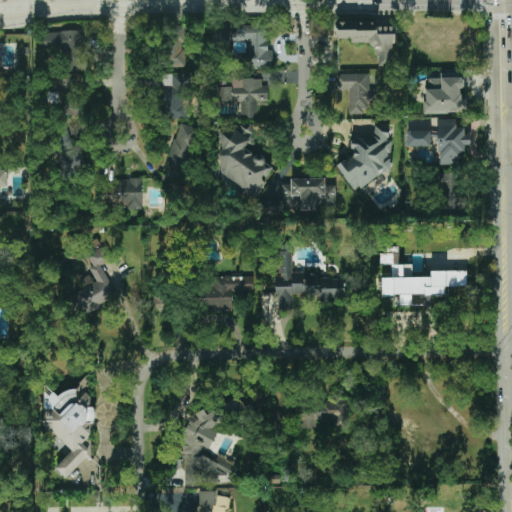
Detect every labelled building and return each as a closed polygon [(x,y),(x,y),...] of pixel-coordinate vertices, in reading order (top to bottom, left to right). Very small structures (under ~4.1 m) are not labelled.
[(393,66),(393,27),(377,27),(377,22),(336,23),(336,39),(351,39),(351,44),(377,44),(377,66),(393,66)] [(184,26),(161,26),(162,68),(185,68),(184,26)] [(42,32),(42,51),(64,50),(64,71),(86,71),(86,56),(82,56),(81,31),(42,32)] [(267,105),(268,86),(261,86),(262,79),(243,79),(243,73),(231,73),(231,87),(221,87),(220,102),(240,102),(240,118),(257,118),(258,105),(267,105)] [(190,74),(163,75),(163,106),(190,106),(190,74)] [(349,115),(362,114),(362,106),(376,106),(375,90),(369,90),(369,74),(336,74),(336,90),(349,90),(349,115)] [(425,78),(425,114),(466,113),(466,97),(462,97),(462,78),(425,78)] [(437,119),(438,165),(464,164),(463,146),(470,146),(470,135),(465,135),(464,128),(456,128),(456,119),(437,119)] [(198,129),(179,123),(164,175),(183,180),(198,129)] [(222,178),(238,176),(241,199),(267,196),(261,148),(254,149),(251,125),(217,128),(222,178)] [(336,166),(352,188),(361,189),(385,172),(390,172),(391,158),(390,157),(391,143),(389,139),(390,128),(375,127),(374,136),(351,134),(350,147),(354,153),(336,166)] [(430,146),(430,131),(407,131),(407,147),(430,146)] [(442,208),(462,208),(461,173),(441,174),(442,208)] [(336,185),(325,186),(325,178),(290,179),(290,184),(282,184),(283,209),(316,208),(316,205),(336,205),(336,185)] [(142,179),(117,179),(116,207),(141,208),(142,179)] [(97,282),(70,295),(80,315),(117,296),(101,265),(110,260),(102,247),(87,255),(93,266),(89,268),(97,282)] [(467,271),(430,271),(430,277),(412,277),(412,265),(399,265),(399,247),(380,247),(379,265),(391,265),(391,278),(382,278),(382,294),(399,295),(399,306),(412,306),(412,294),(443,294),(443,287),(466,287),(467,271)] [(292,276),(292,251),(278,251),(279,277),(275,277),(275,297),(280,297),(280,308),(292,308),(292,298),(345,297),(344,276),(292,276)] [(232,311),(231,293),(253,293),(253,276),(208,277),(208,286),(202,286),(203,311),(232,311)] [(88,456),(93,423),(94,422),(95,411),(89,405),(91,394),(77,392),(75,390),(66,389),(58,397),(52,392),(46,391),(42,422),(49,430),(51,430),(70,449),(70,453),(55,467),(66,478),(88,456)] [(347,401),(299,401),(300,428),(316,428),(316,423),(348,422),(347,401)] [(183,437),(185,486),(199,486),(201,481),(209,484),(219,484),(218,475),(230,475),(232,469),(199,454),(202,448),(210,448),(214,439),(213,424),(221,423),(220,411),(204,412),(204,411),(195,412),(183,437)] [(225,511),(229,498),(215,495),(216,493),(201,490),(197,508),(213,511),(212,511),(225,511)]
